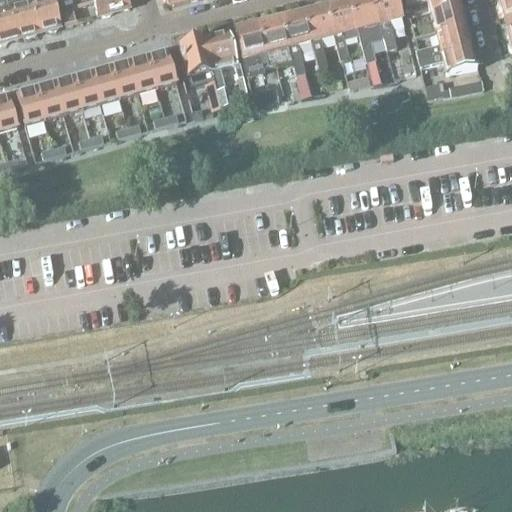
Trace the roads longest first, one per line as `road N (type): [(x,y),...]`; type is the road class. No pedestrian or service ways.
road 1 (tertiary): [(48,511),(67,469),(116,443),(511,375)]
road 2 (residential): [(0,80),(160,36)]
road 3 (residential): [(160,36),(304,0)]
